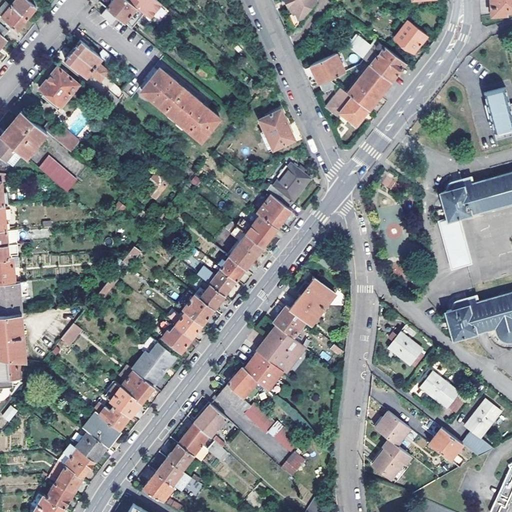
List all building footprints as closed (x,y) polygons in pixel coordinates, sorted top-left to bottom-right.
[(29,0),(14,0),(11,4),(26,17),(36,6),(29,0)] [(112,0),(106,7),(117,16),(123,22),(137,6),(129,0),(112,0)] [(129,0),(137,6),(150,17),(162,3),(157,0),(129,0)] [(286,0),(289,6),(293,14),(296,13),(300,21),(316,0),(286,0)] [(511,0),(491,0),(493,15),(507,14),(507,11),(511,11),(511,0)] [(17,29),(26,17),(11,4),(1,16),(6,20),(4,22),(7,25),(9,23),(17,29)] [(153,18),(160,22),(168,10),(161,6),(153,18)] [(106,7),(101,14),(112,23),(117,16),(106,7)] [(294,28),(300,21),(296,13),(293,14),(289,17),(294,28)] [(409,18),(395,36),(403,42),(401,45),(405,48),(407,45),(413,50),(427,33),(409,18)] [(363,56),(371,46),(359,36),(351,46),(363,56)] [(80,39),(72,49),(104,75),(108,79),(112,75),(98,63),(102,58),(80,39)] [(371,63),(391,79),(403,64),(406,60),(386,45),(385,45),(376,39),(371,46),(363,56),(363,57),(368,61),(371,63)] [(104,75),(72,49),(64,58),(87,76),(91,71),(100,80),(104,75)] [(344,70),(336,52),(311,63),(319,82),(329,77),(344,70)] [(115,70),(120,64),(110,55),(104,61),(115,70)] [(368,61),(346,91),(348,92),(371,63),(368,61)] [(206,77),(213,69),(204,63),(197,71),(206,77)] [(371,63),(348,92),(369,108),(369,107),(391,79),(371,63)] [(61,69),(57,66),(39,87),(44,91),(41,95),(57,108),(78,83),(66,73),(68,71),(62,67),(61,69)] [(220,117),(160,68),(143,90),(201,139),(220,117)] [(329,77),(319,82),(323,91),(338,84),(329,77)] [(495,137),(511,132),(511,101),(509,103),(504,86),(483,93),(495,137)] [(108,90),(102,96),(113,105),(118,99),(108,90)] [(369,108),(348,92),(346,91),(335,105),(341,110),(340,111),(356,124),(369,108)] [(295,138),(281,108),(260,117),(274,147),(295,138)] [(0,135),(23,153),(26,155),(46,130),(41,126),(21,110),(0,135)] [(46,120),(41,126),(46,130),(53,136),(58,130),(46,120)] [(64,127),(54,138),(71,152),(80,141),(64,127)] [(0,153),(14,165),(23,153),(0,135),(0,134),(0,153)] [(48,154),(38,166),(67,189),(76,177),(48,154)] [(271,193),(289,207),(311,177),(303,171),(306,168),(301,164),(298,167),(291,162),(273,185),(272,184),(267,190),(271,193)] [(0,203),(5,204),(8,203),(8,191),(4,192),(3,180),(7,179),(6,171),(0,170),(0,203)] [(156,196),(172,176),(165,170),(160,176),(156,172),(149,181),(153,185),(149,190),(156,196)] [(511,202),(511,173),(471,185),(470,178),(454,183),(452,184),(450,185),(449,186),(448,188),(448,190),(448,192),(440,194),(447,219),(439,222),(452,268),(471,263),(459,217),(511,202)] [(390,189),(396,181),(387,174),(381,183),(390,189)] [(258,211),(261,214),(277,227),(291,209),(289,207),(271,193),(258,211)] [(159,218),(165,210),(160,206),(154,214),(159,218)] [(271,234),(277,227),(261,214),(248,230),(248,234),(263,245),(271,234)] [(240,240),(234,248),(229,255),(245,268),(249,263),(256,254),(263,245),(248,234),(230,220),(223,229),(229,234),(230,232),(240,240)] [(0,243),(8,243),(7,229),(0,229),(0,243)] [(19,242),(19,230),(9,230),(9,242),(19,242)] [(218,236),(213,243),(229,255),(234,248),(218,236)] [(17,243),(8,243),(0,243),(0,257),(13,257),(18,256),(17,243)] [(136,245),(124,260),(129,265),(141,250),(136,245)] [(221,266),(222,267),(237,279),(245,268),(229,255),(221,266)] [(0,282),(15,281),(13,257),(0,257),(0,282)] [(203,265),(197,274),(207,282),(214,273),(203,265)] [(123,271),(118,267),(113,274),(118,277),(123,271)] [(222,267),(210,282),(225,294),(237,279),(222,267)] [(66,277),(76,276),(76,268),(65,268),(66,277)] [(118,277),(113,274),(97,293),(103,297),(119,278),(118,277)] [(306,320),(311,324),(335,293),(314,277),(309,284),(304,281),(297,291),(301,294),(300,295),(290,308),(306,320)] [(19,282),(20,291),(27,290),(26,280),(19,281),(19,282)] [(15,281),(0,282),(0,312),(22,311),(20,291),(19,282),(15,282),(15,281)] [(196,292),(215,307),(225,294),(210,282),(209,283),(211,285),(207,291),(201,286),(196,292)] [(184,307),(187,309),(203,322),(215,307),(196,292),(184,307)] [(511,293),(479,302),(477,296),(460,301),(458,302),(457,304),(456,305),(456,307),(456,309),(448,311),(455,338),(497,326),(499,333),(500,335),(501,337),(502,339),(504,340),(505,341),(507,341),(509,342),(511,342),(511,341),(511,293)] [(33,347),(39,359),(41,360),(85,305),(66,307),(33,347)] [(277,325),(293,337),(306,320),(290,308),(286,305),(273,321),(277,325)] [(174,321),(193,335),(203,322),(187,309),(183,315),(178,312),(172,319),(174,321)] [(0,355),(20,357),(26,358),(22,311),(0,312),(0,355)] [(182,349),(193,335),(174,321),(163,335),(182,349)] [(69,342),(80,329),(74,324),(63,337),(69,342)] [(415,332),(405,324),(397,335),(392,331),(388,336),(393,340),(388,346),(410,363),(412,362),(416,366),(426,354),(421,350),(422,348),(410,338),(415,332)] [(305,347),(293,337),(277,325),(266,339),(257,350),(258,351),(283,370),(292,359),(294,361),(305,347)] [(177,355),(159,340),(150,352),(146,349),(143,353),(165,370),(177,355)] [(340,354),(344,350),(335,343),(331,347),(340,354)] [(258,380),(275,396),(286,383),(280,378),(285,371),(283,370),(258,351),(254,355),(245,367),(258,380)] [(165,370),(143,353),(133,366),(134,368),(134,369),(154,384),(165,370)] [(20,357),(0,355),(0,386),(13,385),(13,377),(20,376),(19,367),(20,357)] [(285,372),(294,361),(292,359),(283,370),(285,371),(285,372)] [(154,384),(134,369),(128,364),(126,366),(132,371),(121,384),(142,400),(154,384)] [(244,396),(258,380),(245,367),(243,365),(217,396),(228,405),(230,403),(245,415),(247,413),(268,432),(269,431),(291,451),(300,441),(278,421),(277,422),(255,402),(253,405),(244,396)] [(132,371),(126,366),(119,375),(125,380),(132,371)] [(457,411),(466,399),(458,393),(460,391),(433,370),(421,386),(448,407),(449,405),(457,411)] [(115,402),(131,414),(142,400),(121,384),(110,398),(115,402)] [(486,452),(494,448),(480,437),(501,410),(485,397),(465,424),(470,428),(465,435),(486,452)] [(94,407),(96,409),(120,428),(131,414),(115,402),(111,407),(106,404),(102,408),(96,404),(94,407)] [(215,431),(227,417),(211,402),(199,417),(215,431)] [(18,410),(11,405),(3,414),(10,420),(18,410)] [(88,429),(107,444),(113,436),(120,428),(96,409),(83,426),(88,429)] [(391,439),(398,445),(411,429),(389,412),(377,428),(391,439)] [(188,430),(203,443),(209,435),(195,422),(188,430)] [(75,445),(88,429),(83,426),(71,442),(75,445)] [(442,426),(429,443),(450,459),(455,453),(463,443),(444,428),(442,426)] [(88,429),(75,445),(94,460),(107,444),(88,429)] [(229,453),(214,440),(208,448),(203,443),(188,430),(179,443),(193,455),(199,460),(208,450),(221,461),(229,453)] [(375,465),(393,478),(405,463),(406,465),(413,456),(398,445),(391,439),(385,448),(387,450),(375,465)] [(57,458),(65,463),(82,476),(94,460),(75,445),(71,442),(57,458)] [(193,455),(179,443),(168,457),(183,468),(193,455)] [(281,467),(291,476),(304,461),(294,452),(281,467)] [(455,453),(450,459),(459,466),(464,459),(455,453)] [(176,485),(178,487),(188,473),(183,468),(168,457),(158,471),(176,485)] [(57,458),(56,458),(46,476),(54,481),(65,463),(57,458)] [(511,511),(511,462),(509,465),(510,468),(502,485),(505,486),(497,504),(494,502),(489,511),(511,511)] [(82,476),(65,463),(54,481),(73,491),(82,476)] [(405,463),(393,478),(397,482),(409,467),(406,465),(405,463)] [(145,488),(165,500),(169,495),(176,485),(158,471),(145,488)] [(46,495),(64,506),(73,491),(54,481),(46,495)] [(505,486),(502,485),(498,487),(497,489),(495,492),(494,494),(494,497),(493,500),(494,502),(497,504),(505,486)] [(46,495),(43,494),(32,511),(60,511),(64,506),(46,495)] [(173,498),(169,495),(165,500),(170,503),(173,498)] [(316,511),(322,503),(315,496),(304,511),(316,511)] [(174,497),(173,498),(170,503),(182,511),(186,504),(174,497)] [(455,511),(424,497),(419,510),(422,511),(455,511)] [(148,511),(134,503),(127,511),(148,511)]
